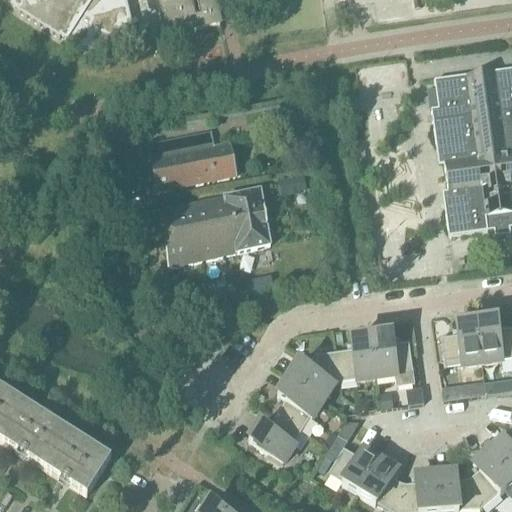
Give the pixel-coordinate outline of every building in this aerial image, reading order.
[(0,0),(17,12),(15,14),(58,41),(60,39),(82,53),(134,41),(124,0),(0,0)] [(144,0),(148,13),(158,11),(163,35),(193,28),(188,4),(207,0),(206,0),(144,0)] [(393,85),(407,85),(406,63),(392,63),(393,85)] [(511,72),(433,84),(437,113),(430,114),(435,155),(441,154),(449,209),(443,210),(447,240),(493,234),(494,240),(511,237),(511,72)] [(119,137),(103,139),(105,161),(122,159),(119,137)] [(211,152),(208,137),(148,148),(150,163),(156,197),(234,181),(227,149),(211,152)] [(306,145),(283,150),(287,172),(311,168),(306,145)] [(302,180),(277,185),(280,199),(304,194),(302,180)] [(258,195),(159,215),(170,272),(269,252),(258,195)] [(511,362),(511,332),(496,335),(495,325),(475,328),(481,369),(500,366),(500,364),(511,362)] [(461,372),(481,369),(475,328),(455,331),(456,340),(439,343),(443,372),(461,370),(461,372)] [(370,343),(375,384),(395,381),(397,391),(414,389),(408,347),(391,349),(389,340),(370,343)] [(356,387),(375,384),(370,343),(350,346),(351,355),(335,357),(339,387),(355,384),(356,387)] [(331,388),(339,387),(335,357),(317,360),(314,358),(305,373),(297,368),(287,385),(322,407),(332,390),(330,389),(331,388)] [(311,424),(322,407),(287,385),(276,401),(284,406),(275,420),(300,436),(309,422),(311,424)] [(25,409),(0,392),(0,446),(1,447),(25,409)] [(69,437),(25,409),(1,447),(44,475),(69,437)] [(291,450),(300,436),(275,420),(266,434),(258,429),(247,447),(269,460),(266,464),(278,471),(280,468),(282,469),(293,451),(291,450)] [(347,444),(358,428),(346,427),(338,438),(347,444)] [(110,463),(69,437),(44,475),(85,501),(110,463)] [(328,454),(335,443),(329,440),(323,450),(328,454)] [(511,446),(508,450),(502,443),(487,456),(511,484),(511,446)] [(357,500),(379,465),(362,454),(357,462),(342,453),(327,479),(341,487),(340,489),(357,500)] [(499,500),(511,488),(511,484),(487,456),(472,469),(478,476),(469,484),(469,483),(468,484),(479,511),(481,511),(497,498),(499,500)] [(396,511),(402,489),(401,489),(391,483),(396,475),(379,465),(357,500),(374,510),(376,508),(381,511),(396,511)] [(479,511),(468,484),(467,484),(467,485),(455,485),(454,476),(434,478),(437,511),(479,511)] [(437,511),(434,478),(414,479),(415,489),(403,490),(403,489),(402,489),(396,511),(437,511)]
